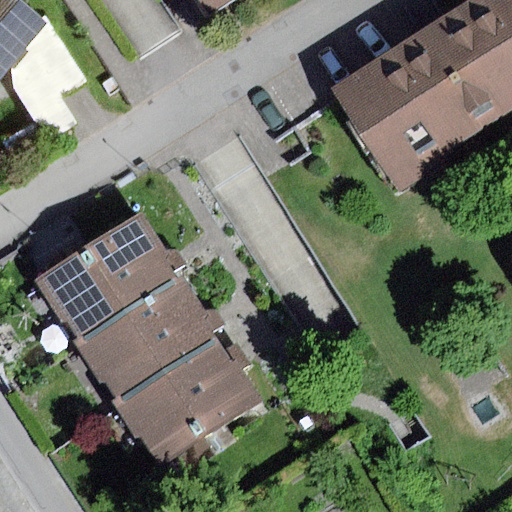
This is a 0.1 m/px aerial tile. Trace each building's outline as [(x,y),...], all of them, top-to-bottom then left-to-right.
[(0,0),(0,57),(36,14),(18,0),(0,0)] [(199,0),(210,15),(233,0),(199,0)] [(511,0),(479,0),(435,28),(333,91),(400,199),(456,164),(448,152),(511,112),(511,0)] [(82,339),(178,279),(167,262),(168,256),(142,214),(37,282),(65,326),(72,325),(82,339)] [(119,398),(216,336),(207,321),(210,316),(184,275),(178,279),(82,339),(75,343),(102,385),(110,384),(119,398)] [(216,336),(119,398),(114,403),(137,438),(144,439),(162,467),(264,402),(238,361),(232,361),(216,336)] [(225,431),(173,464),(182,478),(234,445),(225,431)]
